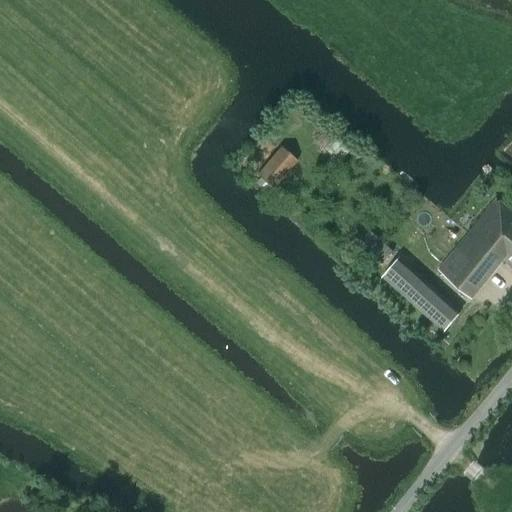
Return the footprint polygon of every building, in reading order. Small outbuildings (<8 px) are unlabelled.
[(256,175),(273,189),(297,161),(281,147),(256,175)] [(472,298),(504,259),(502,257),(511,246),(511,243),(496,230),(497,230),(492,226),(507,208),(497,200),(439,270),(472,298)] [(511,246),(502,257),(504,259),(511,266),(511,212),(507,208),(492,226),(497,230),(496,230),(511,243),(511,246)] [(393,251),(386,245),(369,230),(355,246),(354,247),(378,269),(393,251)] [(382,278),(444,331),(461,312),(400,258),(382,278)]
